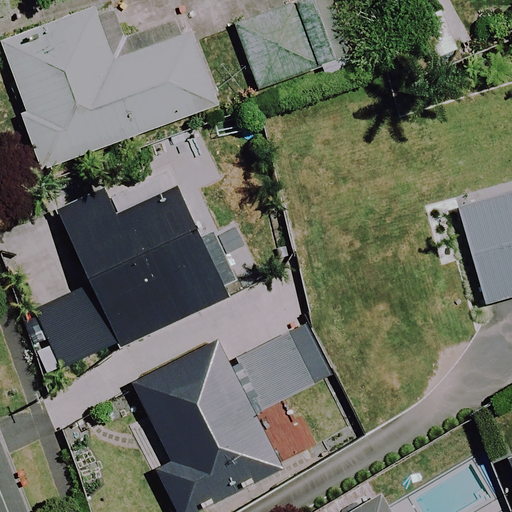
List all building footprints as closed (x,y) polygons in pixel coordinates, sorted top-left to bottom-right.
[(319,69),(323,79),(356,68),(333,0),(318,0),(299,6),(319,69)] [(319,69),(299,6),(240,26),(260,88),(319,69)] [(443,10),(416,22),(432,59),(459,47),(443,10)] [(115,64),(96,12),(4,45),(48,169),(223,106),(197,34),(115,64)] [(200,232),(179,184),(115,212),(106,192),(61,211),(93,284),(24,314),(37,342),(50,336),(66,371),(244,294),(214,226),(200,232)] [(511,302),(511,192),(460,208),(491,309),(511,302)] [(196,511),(283,469),(257,417),(339,376),(314,326),(232,367),(220,342),(136,383),(176,463),(160,471),(180,511),(196,511)] [(393,511),(387,501),(367,511),(393,511)]
